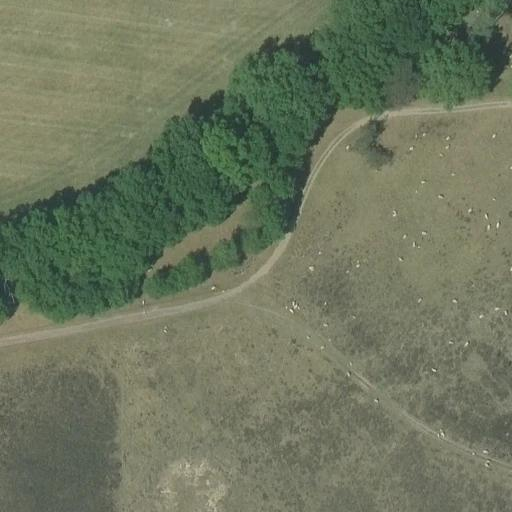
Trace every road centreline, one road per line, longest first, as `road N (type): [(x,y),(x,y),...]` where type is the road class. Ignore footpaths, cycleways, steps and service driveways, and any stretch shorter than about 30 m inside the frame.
road 1 (track): [(252,294),(298,179),(337,127),(387,111),(511,95)]
road 2 (track): [(511,467),(410,419),(252,294)]
road 3 (track): [(252,294),(0,340)]
